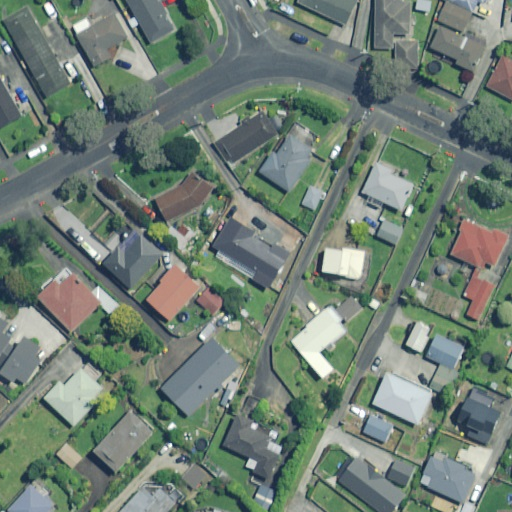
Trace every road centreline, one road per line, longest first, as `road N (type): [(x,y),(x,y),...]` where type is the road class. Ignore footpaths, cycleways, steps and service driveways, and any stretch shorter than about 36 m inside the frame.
road 1 (residential): [(261,63),(0,200)]
road 2 (residential): [(511,155),(333,74),(261,63)]
